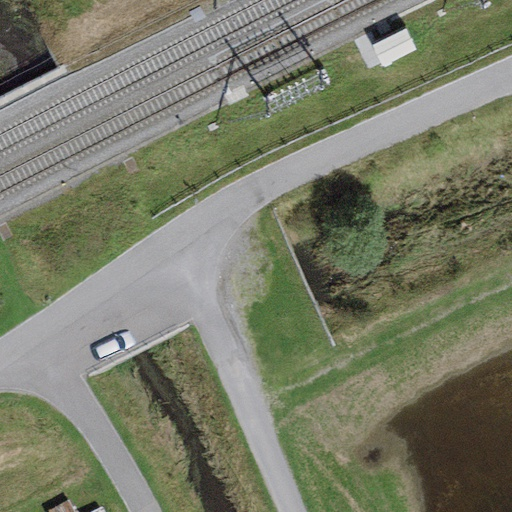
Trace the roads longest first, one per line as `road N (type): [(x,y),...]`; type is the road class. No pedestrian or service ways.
road 1 (unclassified): [(511,74),(263,185),(0,367)]
road 2 (track): [(293,511),(177,245)]
road 3 (track): [(37,348),(143,511)]
